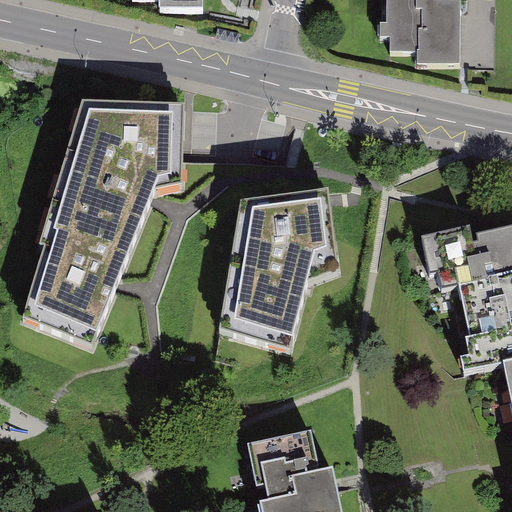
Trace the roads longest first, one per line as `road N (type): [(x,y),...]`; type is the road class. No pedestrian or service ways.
road 1 (tertiary): [(0,21),(272,84)]
road 2 (tertiary): [(272,84),(511,134)]
